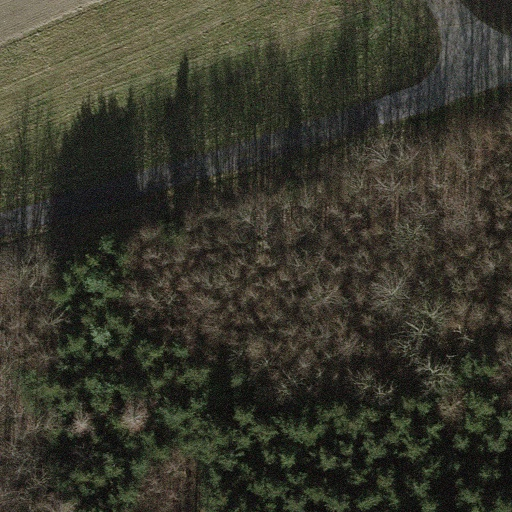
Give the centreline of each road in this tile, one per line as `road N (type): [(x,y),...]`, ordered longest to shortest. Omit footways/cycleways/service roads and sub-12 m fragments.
road 1 (track): [(503,59),(170,175),(0,224)]
road 2 (motorway): [(187,466),(28,0)]
road 3 (motorway): [(187,466),(0,161)]
